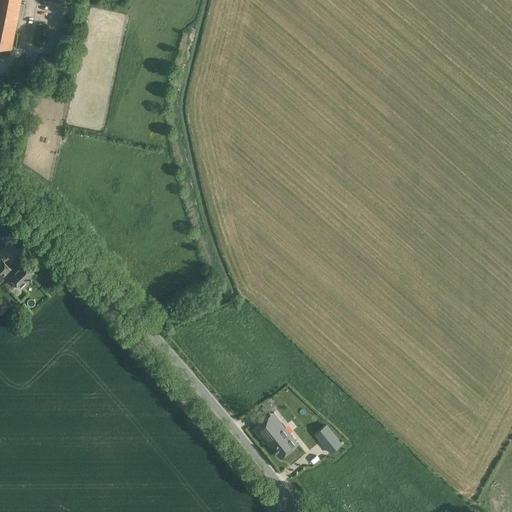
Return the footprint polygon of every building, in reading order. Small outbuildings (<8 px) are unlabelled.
[(0,0),(0,45),(12,48),(14,38),(17,17),(23,18),(25,4),(20,3),(20,0),(0,0)] [(40,54),(38,65),(61,70),(63,58),(64,58),(68,39),(69,39),(70,33),(58,31),(56,40),(58,40),(55,57),(40,54)] [(2,238),(0,239),(0,255),(10,246),(6,242),(3,239),(2,238)] [(1,259),(0,259),(0,280),(8,275),(22,289),(36,275),(22,260),(11,271),(1,259)] [(262,407),(259,409),(264,416),(267,414),(267,413),(269,411),(267,409),(265,406),(264,407),(263,408),(262,407)] [(272,413),(261,423),(253,429),(264,443),(268,441),(281,457),(297,444),(272,413)] [(320,441),(324,446),(328,451),(338,444),(334,438),(330,433),(320,441)]
